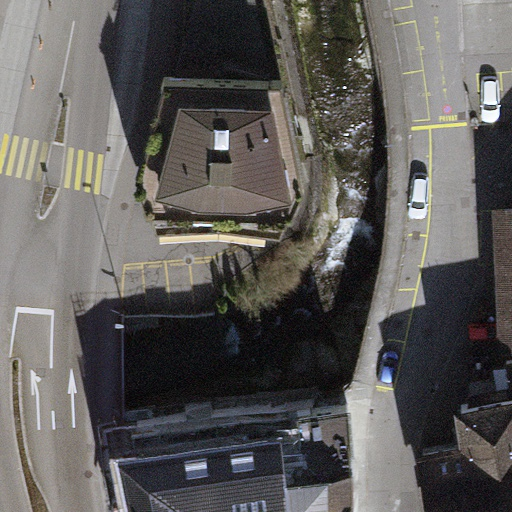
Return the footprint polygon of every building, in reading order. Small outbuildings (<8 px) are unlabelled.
[(257,0),(191,0),(165,74),(136,181),(156,228),(259,233),(282,231),(305,184),(281,76),(257,0)] [(511,345),(511,204),(484,206),(492,346),(511,345)] [(511,511),(511,367),(496,370),(499,393),(440,403),(446,438),(407,445),(418,511),(511,511)] [(337,402),(272,404),(275,443),(251,465),(258,511),(329,511),(327,469),(337,402)] [(272,404),(118,434),(133,511),(258,511),(251,465),(275,443),(272,404)]
